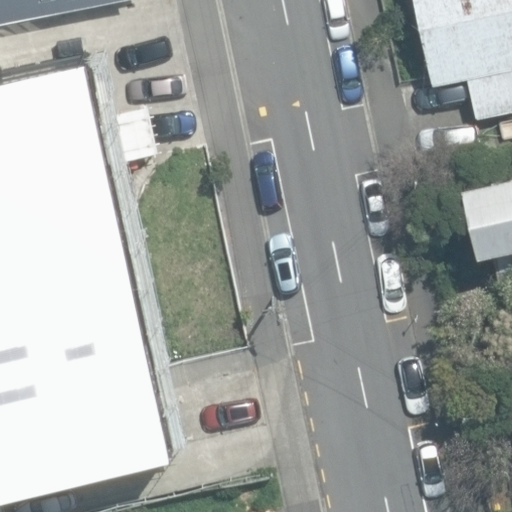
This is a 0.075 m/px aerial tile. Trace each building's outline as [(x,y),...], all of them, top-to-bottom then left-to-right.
[(0,0),(0,22),(107,0),(0,0)] [(467,76),(476,115),(511,107),(511,0),(416,0),(434,83),(467,76)] [(0,69),(0,486),(176,449),(91,50),(0,69)] [(511,169),(463,180),(478,248),(511,240),(511,169)] [(511,247),(499,251),(511,312),(511,247)]
